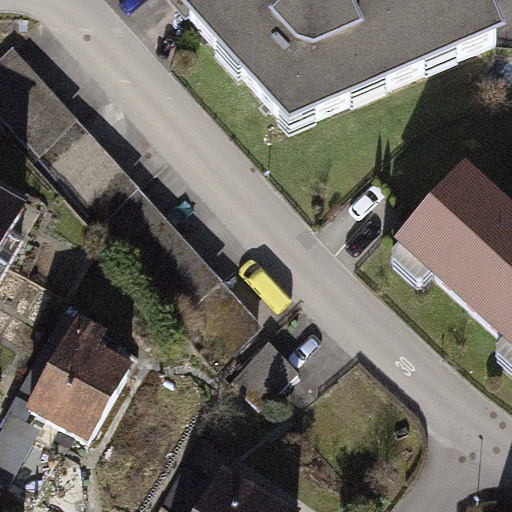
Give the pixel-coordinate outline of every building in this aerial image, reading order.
[(165,0),(196,35),(235,0),(165,0)] [(511,77),(511,63),(488,0),(397,0),(352,20),(328,19),(311,0),(235,0),(196,35),(188,42),(300,167),(511,77)] [(241,284),(10,32),(0,41),(0,114),(195,327),(241,284)] [(511,209),(463,165),(396,240),(511,342),(511,209)] [(0,252),(28,200),(0,184),(0,252)] [(107,333),(78,317),(25,409),(90,446),(136,367),(100,346),(107,333)] [(309,374),(278,337),(241,368),(272,405),(309,374)] [(303,511),(304,511),(223,473),(201,511),(303,511)]
